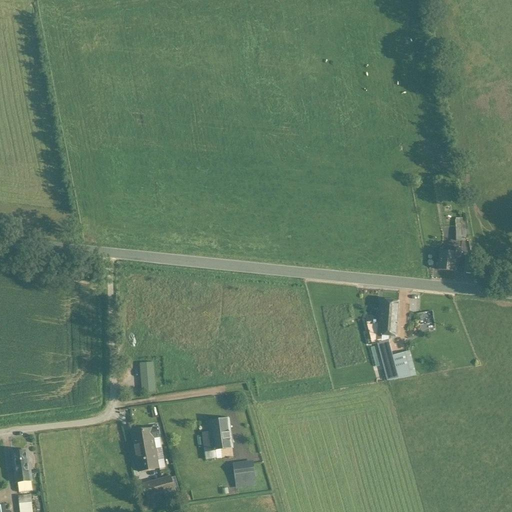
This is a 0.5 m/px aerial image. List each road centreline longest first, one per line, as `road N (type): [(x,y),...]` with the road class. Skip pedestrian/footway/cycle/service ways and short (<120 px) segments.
road 1 (residential): [(107,248),(511,295)]
road 2 (residential): [(107,248),(116,406),(108,417),(0,433)]
